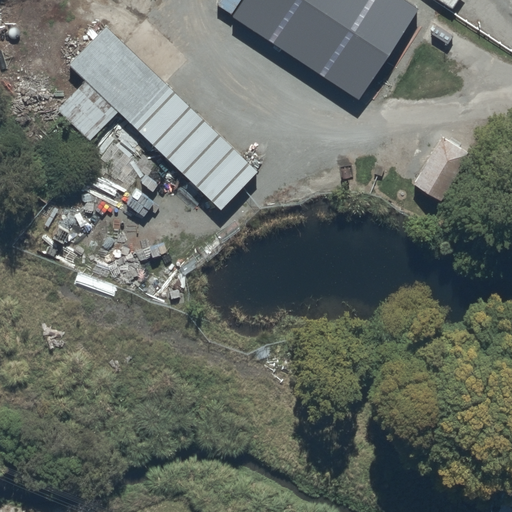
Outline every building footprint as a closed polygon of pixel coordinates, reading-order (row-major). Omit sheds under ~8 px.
[(405,0),(243,0),(233,16),(358,97),(417,8),(405,0)] [(430,0),(451,14),(460,0),(430,0)] [(258,175),(105,30),(67,71),(84,86),(57,114),(90,145),(117,117),(221,215),(258,175)] [(468,143),(443,129),(415,175),(440,190),(468,143)] [(511,471),(475,456),(464,479),(511,499),(511,471)]
